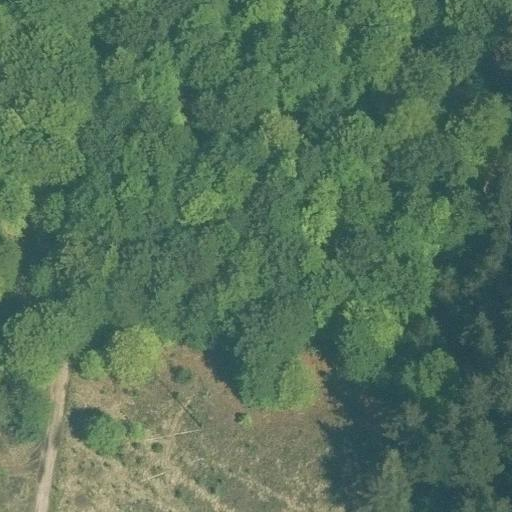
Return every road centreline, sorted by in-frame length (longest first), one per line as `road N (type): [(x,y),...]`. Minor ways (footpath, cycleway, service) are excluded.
road 1 (track): [(30,511),(108,11)]
road 2 (track): [(511,25),(345,0)]
